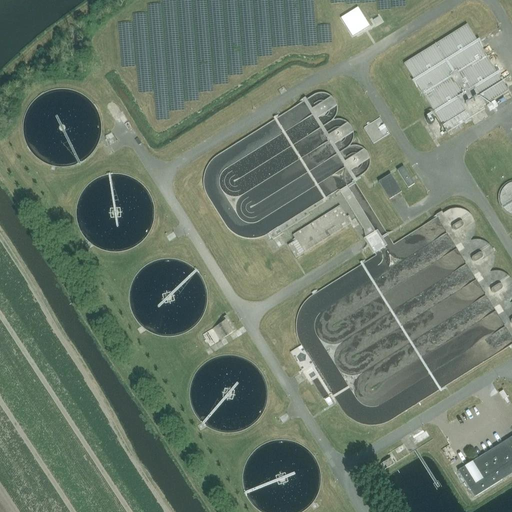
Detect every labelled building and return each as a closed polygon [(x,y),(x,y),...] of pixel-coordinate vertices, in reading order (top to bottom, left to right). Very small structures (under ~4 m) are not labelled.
[(358,8),(342,19),(353,37),(369,27),(358,8)] [(404,64),(447,133),(470,118),(474,125),(511,101),(511,97),(466,24),(404,64)] [(379,119),(363,129),(374,145),(389,135),(379,119)] [(414,185),(403,167),(397,171),(408,189),(414,185)] [(389,200),(401,192),(390,175),(378,183),(389,200)] [(500,194),(499,199),(500,204),(503,209),(506,212),(510,214),(511,214),(511,183),(505,186),(503,189),(500,194)] [(295,240),(287,245),(296,258),(351,224),(339,206),(292,235),(295,240)] [(279,228),(269,234),(273,240),(283,234),(279,228)] [(481,247),(473,253),(475,257),(484,251),(481,247)] [(502,278),(492,283),(495,288),(504,284),(502,278)] [(213,330),(203,336),(210,348),(220,342),(232,334),(235,332),(226,317),(223,319),(225,322),(213,330)] [(319,376),(313,366),(295,378),(299,385),(307,380),(308,383),(319,376)] [(511,437),(457,471),(474,497),(511,473),(511,437)] [(393,465),(409,455),(403,444),(386,455),(393,465)] [(438,450),(444,459),(451,455),(445,446),(438,450)]
